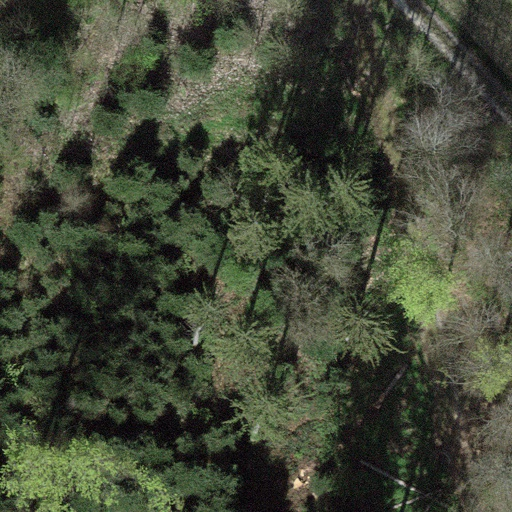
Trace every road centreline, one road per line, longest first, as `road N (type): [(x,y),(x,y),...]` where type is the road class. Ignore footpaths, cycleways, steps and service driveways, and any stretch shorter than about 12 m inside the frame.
road 1 (track): [(364,0),(473,511)]
road 2 (track): [(392,0),(511,110)]
